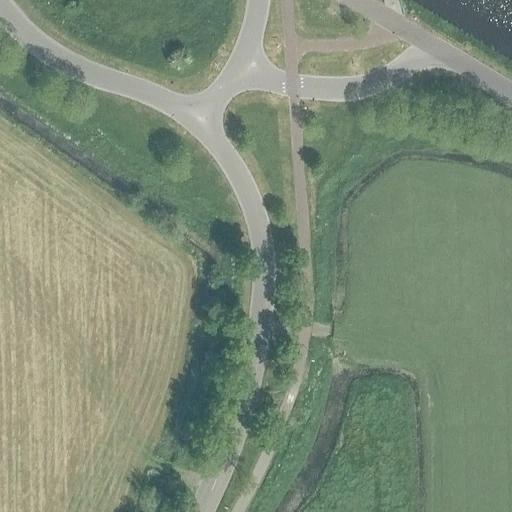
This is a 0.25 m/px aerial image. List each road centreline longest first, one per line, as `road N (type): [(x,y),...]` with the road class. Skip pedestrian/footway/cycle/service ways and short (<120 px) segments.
road 1 (tertiary): [(201,511),(253,361),(262,265),(238,178),(193,123)]
road 2 (secondary): [(511,97),(431,47),(381,80),(345,89),(281,84),(239,63)]
road 3 (secondary): [(193,123),(151,95),(65,63),(0,7)]
